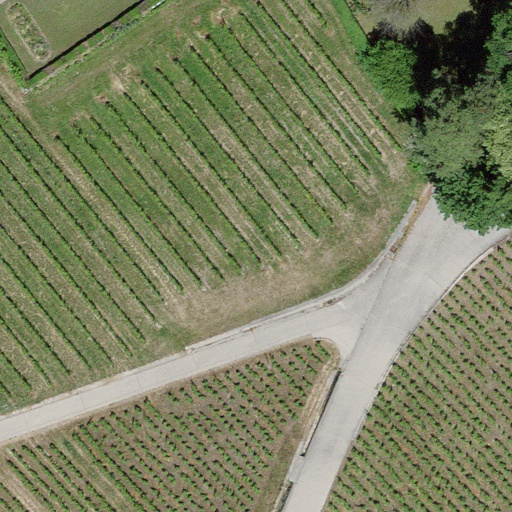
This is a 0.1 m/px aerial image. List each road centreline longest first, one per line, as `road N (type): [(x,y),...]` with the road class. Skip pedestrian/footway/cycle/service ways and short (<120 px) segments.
road 1 (unclassified): [(511,112),(459,185),(411,274),(307,511)]
road 2 (track): [(391,318),(335,310),(0,430)]
